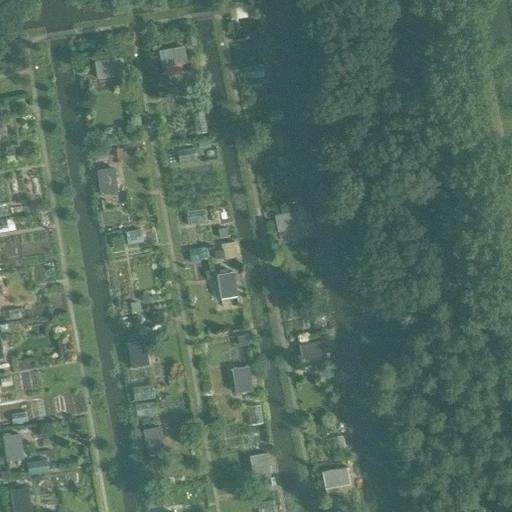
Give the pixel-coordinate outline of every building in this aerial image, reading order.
[(245,0),(230,0),(226,1),(230,21),(248,18),(245,0)] [(261,65),(241,69),(245,91),(265,87),(261,65)] [(10,115),(0,116),(0,137),(13,136),(10,115)] [(116,173),(101,174),(103,194),(118,192),(116,173)] [(292,217),(271,219),(275,246),(296,244),(292,217)] [(237,269),(216,271),(219,299),(240,297),(237,269)] [(317,343),(295,346),(297,363),(320,361),(317,343)] [(146,349),(131,353),(137,377),(152,374),(146,349)] [(246,363),(228,365),(231,387),(249,385),(246,363)] [(18,430),(0,433),(4,455),(21,452),(18,430)] [(163,434),(147,437),(151,459),(166,457),(163,434)] [(271,456),(247,460),(253,492),(276,488),(271,456)] [(334,464),(316,467),(319,489),(337,486),(334,464)] [(25,489),(7,492),(10,511),(23,511),(28,511),(25,489)]
